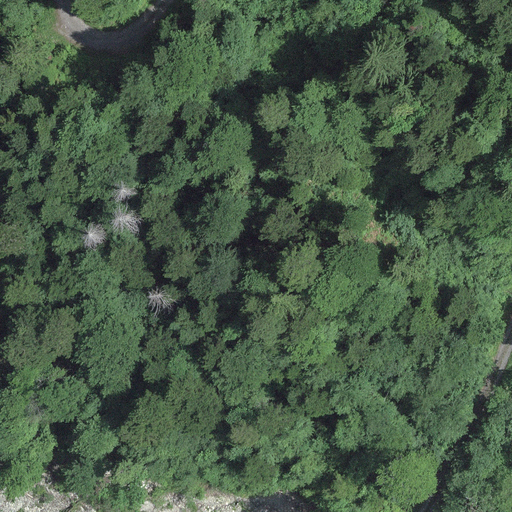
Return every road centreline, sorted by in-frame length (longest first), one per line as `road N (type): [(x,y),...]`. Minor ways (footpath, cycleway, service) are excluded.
road 1 (track): [(424,511),(511,333)]
road 2 (track): [(164,0),(100,43),(64,17),(63,0)]
